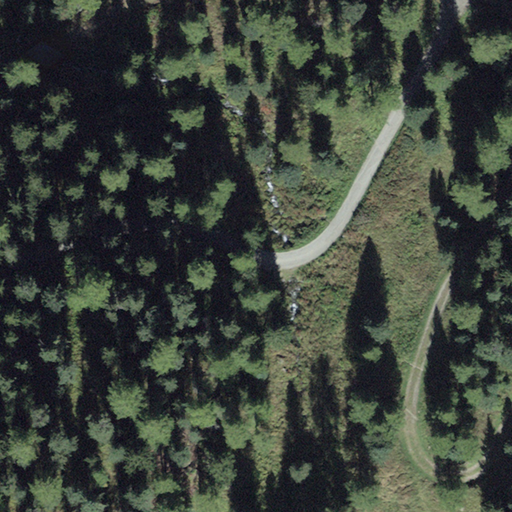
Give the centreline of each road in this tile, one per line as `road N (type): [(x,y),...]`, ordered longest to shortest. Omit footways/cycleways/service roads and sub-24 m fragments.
road 1 (track): [(0,269),(166,221),(269,262),(302,256),(343,217),(457,0)]
road 2 (track): [(511,153),(489,231),(450,295),(423,362),(409,430),(432,473),(475,475),(492,466),(511,418)]
road 3 (track): [(0,67),(43,53),(130,0)]
